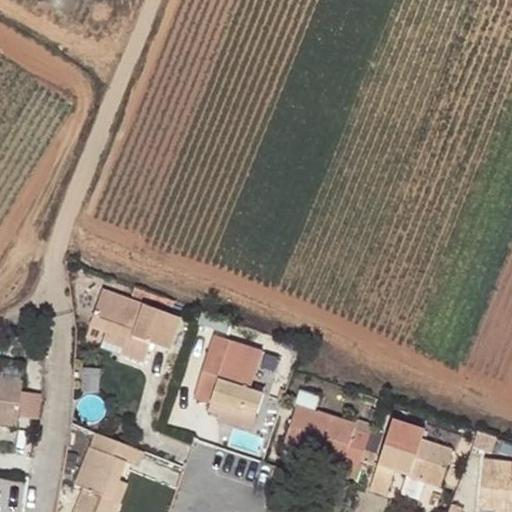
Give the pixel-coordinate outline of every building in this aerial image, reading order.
[(103,332),(125,340),(122,349),(120,354),(143,362),(150,344),(167,350),(178,319),(101,291),(88,327),(103,332)] [(122,349),(125,340),(103,332),(100,341),(122,349)] [(209,403),(241,413),(242,408),(256,413),(262,394),(249,390),(261,351),(229,341),(223,360),(207,355),(193,398),(209,403)] [(2,373),(23,375),(24,362),(3,360),(2,373)] [(0,381),(0,426),(17,428),(23,384),(0,381)] [(251,430),(256,413),(242,408),(241,413),(209,403),(207,411),(217,414),(216,419),(251,430)] [(341,465),(338,472),(355,478),(361,460),(364,450),(369,436),(352,431),(354,424),(295,405),(283,446),(341,465)] [(394,471),(410,477),(440,487),(453,450),(421,439),(424,430),(392,419),(369,490),(386,496),(394,471)] [(369,436),(371,430),(354,424),(352,431),(369,436)] [(139,452),(96,434),(77,486),(84,489),(75,511),(114,511),(119,502),(110,498),(117,481),(125,463),(133,466),(139,452)] [(364,450),(361,460),(372,464),(375,454),(364,450)] [(506,510),(505,511),(511,511),(511,473),(511,463),(484,460),(478,507),(495,509),(506,510)] [(407,485),(437,495),(440,487),(410,477),(407,485)] [(110,498),(119,502),(126,484),(117,481),(110,498)]
